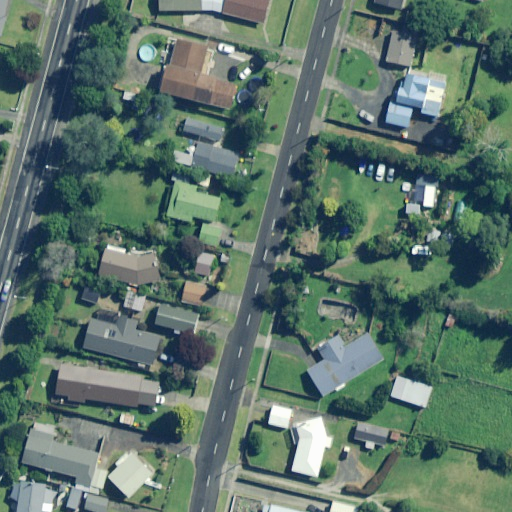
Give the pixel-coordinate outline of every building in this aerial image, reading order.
[(155,0),(156,16),(213,14),(262,26),(268,0),(155,0)] [(372,0),(372,3),(400,10),(402,0),(372,0)] [(416,35),(392,32),(387,63),(412,66),(416,35)] [(207,47),(176,40),(163,93),(212,105),(218,79),(201,74),(207,47)] [(442,118),(447,82),(400,75),(396,103),(386,102),(382,125),(411,130),(415,110),(422,111),(421,115),(442,118)] [(223,128),(185,118),(181,131),(220,142),(223,128)] [(241,155),(199,142),(192,167),(234,179),(241,155)] [(196,187),(175,181),(167,217),(192,223),(193,217),(218,223),(224,200),(195,193),(196,187)] [(221,228),(203,225),(200,243),(218,246),(221,228)] [(125,254),(126,248),(106,244),(100,278),(139,285),(161,280),(155,251),(137,256),(125,254)] [(216,256),(201,252),(195,273),(210,277),(216,256)] [(205,287),(185,284),(182,303),(202,306),(205,287)] [(101,291),(85,286),(80,299),(96,305),(101,291)] [(141,294),(126,292),(124,308),(138,310),(141,294)] [(156,325),(174,329),(173,334),(181,335),(182,331),(195,334),(199,314),(160,306),(156,325)] [(138,321),(98,311),(96,320),(92,319),(84,349),(150,366),(158,337),(135,331),(138,321)] [(323,397),(335,390),(337,393),(347,387),(345,384),(383,361),(368,335),(346,349),(338,336),(318,349),(325,361),(307,371),(323,397)] [(154,407),(158,383),(141,380),(141,378),(62,365),(57,395),(69,397),(68,401),(85,403),(85,399),(137,408),(137,405),(154,407)] [(432,386),(398,376),(391,399),(425,409),(432,386)] [(292,409),(272,406),(269,425),(289,428),(292,409)] [(136,418),(120,415),(118,424),(134,427),(136,418)] [(322,417),(295,425),(296,428),(291,430),(295,445),(298,444),(296,452),(292,473),(319,478),(325,447),(332,448),(333,436),(327,436),(322,417)] [(389,430),(358,424),(355,439),(386,445),(389,430)] [(77,478),(75,483),(74,488),(98,494),(99,489),(103,490),(108,471),(101,469),(105,456),(53,442),(55,436),(31,429),(22,463),(77,478)] [(152,474),(129,451),(116,465),(118,468),(108,479),(128,499),(152,474)] [(341,453),(327,452),(326,462),(340,463),(341,453)] [(19,482),(8,499),(20,501),(18,511),(51,511),(54,493),(45,492),(46,486),(19,482)] [(77,511),(83,492),(72,489),(66,509),(75,511),(77,511)] [(106,511),(110,501),(88,495),(84,510),(91,511),(106,511)] [(359,511),(360,509),(333,502),(330,511),(359,511)] [(300,511),(272,505),(265,503),(262,511),(300,511)]
